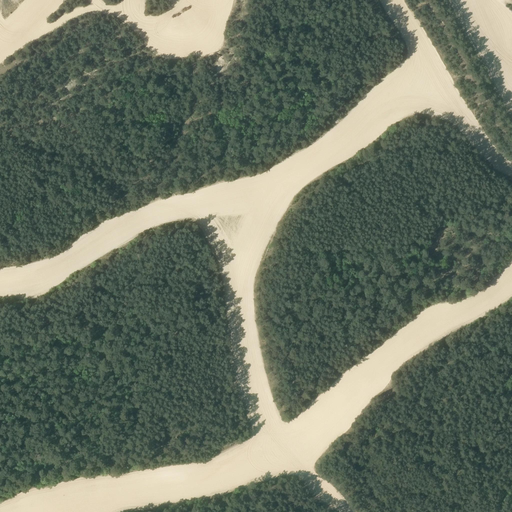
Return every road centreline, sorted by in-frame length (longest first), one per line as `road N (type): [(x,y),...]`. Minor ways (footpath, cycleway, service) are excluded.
road 1 (track): [(511,278),(407,341),(284,449),(217,475),(64,511)]
road 2 (track): [(344,511),(284,449),(259,405),(243,344),(239,261),(225,231),(193,210),(172,209)]
road 3 (track): [(287,179),(172,209),(54,269),(0,284)]
road 4 (track): [(239,261),(269,194),(374,115),(407,103),(459,117)]
road 5 (track): [(511,171),(459,117),(394,0)]
